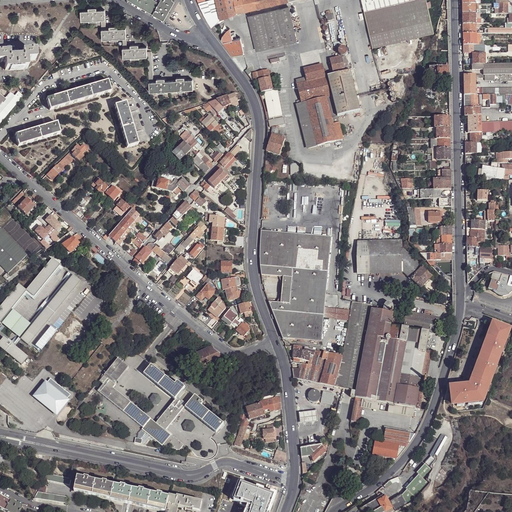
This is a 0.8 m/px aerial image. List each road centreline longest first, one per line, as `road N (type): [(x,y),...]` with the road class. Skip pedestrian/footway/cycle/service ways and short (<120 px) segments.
road 1 (tertiary): [(210,37),(257,111),(251,254),(274,341)]
road 2 (unclassified): [(0,436),(185,475),(224,461),(294,482)]
road 3 (tertiary): [(453,0),(460,295)]
road 4 (tertiary): [(460,300),(419,438),(392,470),(335,511)]
road 5 (unknown): [(459,313),(358,291),(351,254),(365,180)]
road 6 (unclassified): [(125,266),(250,127)]
road 7 (residential): [(125,266),(225,350),(244,353),(274,341)]
road 8 (residential): [(0,154),(125,266)]
road 9 (tertiary): [(274,341),(294,482)]
